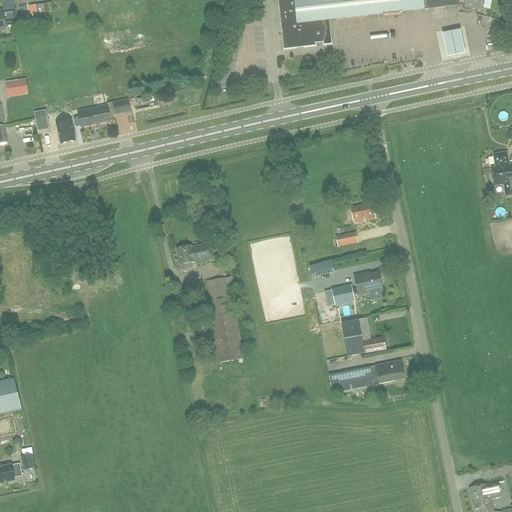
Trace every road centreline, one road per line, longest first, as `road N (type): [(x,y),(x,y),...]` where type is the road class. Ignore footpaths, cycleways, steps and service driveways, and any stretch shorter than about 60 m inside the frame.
road 1 (unclassified): [(457,511),(371,98)]
road 2 (primary): [(0,182),(371,98)]
road 3 (primary): [(371,98),(511,69)]
